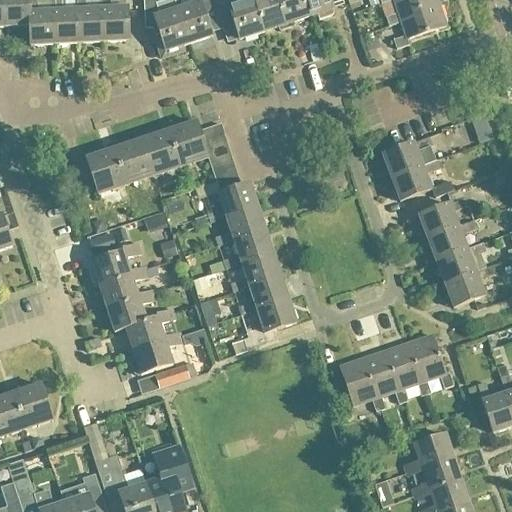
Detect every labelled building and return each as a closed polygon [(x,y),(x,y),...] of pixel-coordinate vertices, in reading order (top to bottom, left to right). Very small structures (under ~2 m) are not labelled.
[(28,0),(4,0),(5,26),(29,25),(30,25),(28,0)] [(53,10),(37,11),(36,0),(28,0),(30,25),(29,25),(30,45),(55,44),(53,10)] [(77,9),(62,10),(61,0),(52,0),(53,10),(55,44),(79,43),(77,9)] [(103,42),(101,0),(101,8),(86,9),(85,0),(76,0),(77,9),(79,43),(103,42)] [(101,0),(103,42),(128,40),(126,7),(110,7),(109,0),(101,0)] [(168,0),(159,3),(157,0),(142,0),(144,28),(156,28),(160,37),(154,39),(160,59),(183,51),(181,46),(188,44),(177,9),(173,0),(168,0)] [(173,0),(177,9),(188,44),(211,36),(204,13),(215,9),(212,0),(173,0)] [(243,0),(227,5),(225,0),(212,0),(215,9),(219,20),(231,16),(238,40),(262,32),(251,0),(243,0)] [(277,0),(251,0),(262,32),(286,24),(277,0)] [(302,0),(277,0),(286,24),(308,17),(302,0)] [(302,0),(308,17),(316,14),(318,20),(331,16),(333,12),(328,0),(302,0)] [(379,0),(381,5),(393,1),(398,15),(399,16),(438,3),(437,0),(379,0)] [(399,16),(398,15),(386,19),(389,28),(401,24),(406,38),(393,42),(395,49),(408,45),(406,40),(446,26),(438,3),(399,16)] [(359,33),(362,49),(378,46),(374,30),(359,33)] [(171,122),(165,124),(180,168),(205,159),(203,152),(196,132),(198,131),(195,121),(173,128),(171,122)] [(162,132),(140,139),(153,177),(180,168),(165,124),(160,126),(162,132)] [(220,124),(198,131),(196,132),(203,152),(227,144),(224,134),(220,124)] [(429,137),(381,155),(390,178),(422,166),(434,161),(430,149),(441,145),(438,135),(429,139),(429,137)] [(116,141),(111,142),(125,186),(153,177),(140,139),(118,146),(116,141)] [(125,186),(111,142),(106,144),(108,150),(85,158),(98,195),(125,186)] [(231,155),(227,144),(203,152),(205,159),(206,163),(231,155)] [(234,165),(231,155),(206,163),(210,173),(234,165)] [(422,166),(390,178),(399,201),(431,189),(425,174),(440,168),(437,160),(422,166)] [(234,165),(210,173),(214,184),(238,176),(234,165)] [(238,176),(214,184),(217,194),(241,186),(238,176)] [(488,182),(493,195),(508,190),(503,177),(488,182)] [(222,210),(206,215),(209,223),(225,218),(258,207),(250,183),(241,186),(217,194),(222,210)] [(435,200),(454,193),(450,183),(431,190),(435,200)] [(464,198),(418,216),(427,239),(458,227),(458,226),(452,211),(467,206),(464,198)] [(258,207),(225,218),(230,233),(215,238),(217,246),(233,241),(265,230),(258,207)] [(0,251),(12,247),(1,215),(0,214),(0,251)] [(458,227),(427,239),(435,262),(467,249),(461,234),(476,229),(473,220),(458,226),(458,227)] [(265,230),(233,241),(238,256),(223,261),(225,269),(241,264),(273,254),(265,230)] [(92,258),(116,250),(111,235),(87,243),(92,258)] [(172,242),(159,246),(164,261),(177,257),(172,242)] [(131,275),(130,272),(126,259),(141,254),(138,244),(121,249),(122,251),(91,262),(98,286),(131,275)] [(467,249),(435,262),(444,284),(476,272),(485,268),(479,253),(485,251),(482,244),(467,249)] [(273,254),(241,264),(246,279),(231,284),(233,292),(248,287),(281,276),(273,254)] [(476,272),(444,284),(453,307),(485,295),(479,280),(494,274),(491,266),(485,268),(476,272)] [(131,275),(98,286),(106,309),(139,298),(138,295),(134,283),(149,278),(145,267),(130,272),(131,275)] [(281,276),(248,287),(253,302),(238,307),(241,315),(256,310),(288,299),(281,276)] [(207,280),(196,283),(200,295),(211,292),(207,280)] [(139,298),(106,309),(114,333),(126,329),(125,329),(147,321),(141,305),(156,300),(153,290),(138,295),(139,298)] [(246,330),(249,338),(250,341),(244,343),(247,353),(277,342),(273,330),(296,323),(288,299),(256,310),(261,325),(246,330)] [(176,323),(172,309),(156,315),(157,317),(147,321),(125,329),(126,329),(133,352),(165,341),(164,338),(161,328),(176,323)] [(133,352),(136,360),(133,361),(131,365),(134,374),(138,376),(141,375),(173,365),(168,349),(183,344),(179,333),(164,338),(165,341),(133,352)] [(423,383),(427,382),(441,377),(444,389),(454,385),(450,373),(446,375),(432,335),(409,343),(423,383)] [(94,341),(85,344),(88,353),(97,350),(94,341)] [(409,343),(387,351),(400,391),(404,389),(418,384),(422,396),(431,393),(427,382),(423,383),(409,343)] [(400,391),(387,351),(364,358),(378,398),(381,397),(396,392),(399,404),(408,401),(404,389),(400,391)] [(378,398),(364,358),(341,366),(355,406),(373,400),(376,412),(385,408),(381,397),(378,398)] [(191,363),(157,375),(157,376),(162,389),(196,377),(191,363)] [(505,367),(498,369),(511,411),(511,384),(509,375),(508,375),(505,367)] [(496,370),(504,393),(491,398),(486,382),(478,385),(493,432),(511,426),(511,411),(498,369),(496,370)] [(11,388),(25,431),(53,422),(41,385),(19,393),(17,387),(11,388)] [(0,439),(25,431),(11,388),(6,390),(8,396),(0,398),(0,439)] [(422,469),(454,458),(446,434),(414,445),(420,461),(405,466),(408,477),(423,471),(422,469)] [(31,451),(28,443),(21,445),(24,454),(31,451)] [(161,481),(147,485),(155,511),(185,511),(179,492),(191,488),(182,460),(176,446),(151,455),(161,481)] [(155,511),(147,485),(130,491),(128,491),(117,457),(96,464),(104,487),(112,511),(119,511),(125,510),(125,511),(155,511)] [(422,469),(423,471),(427,484),(412,489),(416,500),(431,495),(430,492),(462,481),(454,458),(422,469)] [(34,495),(22,462),(7,467),(13,484),(22,511),(67,511),(61,493),(59,493),(63,505),(53,508),(47,491),(34,495)] [(85,485),(61,493),(67,511),(95,511),(93,506),(105,502),(96,475),(83,479),(85,485)] [(430,492),(431,495),(435,508),(422,511),(447,511),(470,505),(462,481),(430,492)] [(22,511),(13,484),(2,488),(8,508),(0,510),(0,511),(22,511)]
